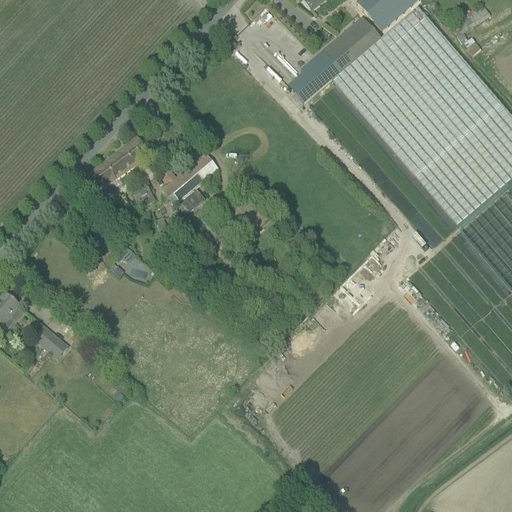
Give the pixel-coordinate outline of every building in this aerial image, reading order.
[(327,0),(301,0),(311,13),(327,0)] [(390,5),(386,0),(363,0),(355,7),(367,23),(390,5)] [(393,0),(401,10),(413,1),(412,0),(393,0)] [(460,36),(490,16),(484,7),(454,27),(460,36)] [(340,75),(331,83),(456,229),(511,181),(511,120),(417,9),(380,41),(340,75)] [(306,81),(291,94),(302,107),(331,83),(340,75),(380,41),(366,24),(350,37),(346,32),(322,53),(299,72),(306,81)] [(463,46),(472,58),(481,52),(472,40),(463,46)] [(101,195),(140,165),(150,157),(136,139),(87,177),(101,195)] [(205,157),(161,193),(173,208),(217,172),(205,157)] [(144,185),(129,193),(137,206),(151,197),(144,185)] [(189,215),(205,202),(196,192),(185,201),(185,202),(181,206),(189,215)] [(266,218),(257,207),(247,195),(228,210),(247,234),(266,218)] [(201,212),(191,222),(189,223),(212,246),(224,234),(201,211),(201,212)] [(173,223),(180,233),(173,238),(178,247),(194,234),(180,217),(173,223)] [(130,253),(128,250),(115,263),(117,266),(130,253)] [(22,311),(12,302),(5,295),(0,300),(0,305),(0,306),(0,323),(0,324),(0,328),(1,330),(3,332),(6,332),(8,331),(14,325),(11,322),(22,311)] [(57,362),(67,350),(44,330),(34,342),(57,362)] [(75,346),(80,339),(75,335),(70,342),(75,346)]
